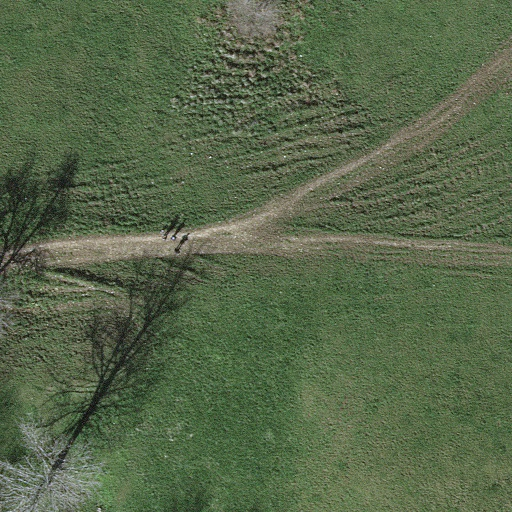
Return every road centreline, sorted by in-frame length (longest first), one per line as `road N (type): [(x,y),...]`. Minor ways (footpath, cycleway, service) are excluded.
road 1 (track): [(511,58),(434,132),(210,264),(511,280)]
road 2 (track): [(210,264),(0,272)]
